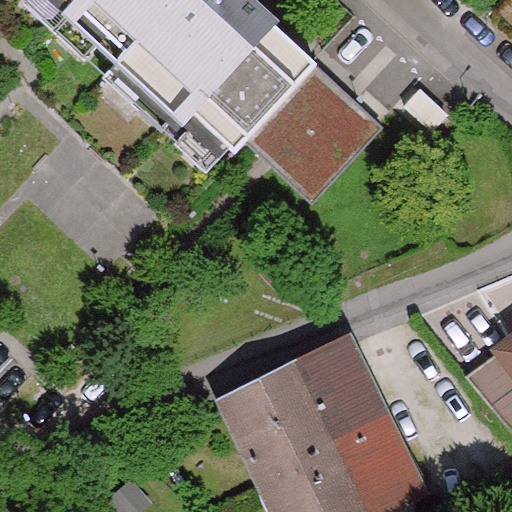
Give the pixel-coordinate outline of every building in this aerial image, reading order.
[(19,0),(105,79),(117,67),(127,56),(66,0),(19,0)] [(319,69),(244,0),(66,0),(127,56),(117,67),(178,124),(189,113),(237,158),(319,69)] [(237,158),(189,113),(178,124),(196,140),(184,153),(215,182),(237,158)] [(357,345),(310,365),(235,407),(284,511),(385,511),(430,490),(430,487),(414,454),(409,456),(357,345)] [(511,349),(500,359),(466,384),(511,436),(511,349)]
